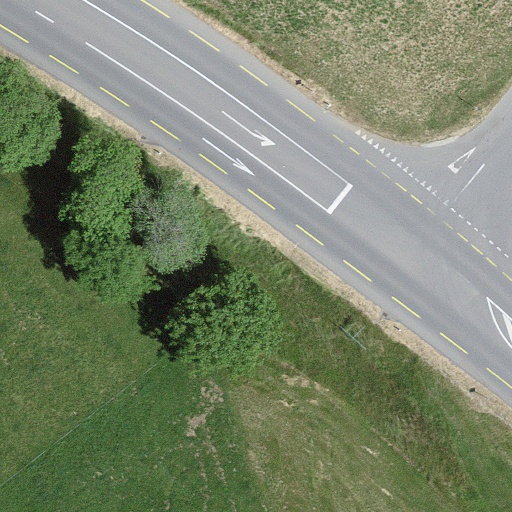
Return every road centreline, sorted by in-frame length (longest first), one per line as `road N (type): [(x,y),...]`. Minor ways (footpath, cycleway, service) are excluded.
road 1 (secondary): [(401,257),(122,46),(48,0)]
road 2 (tertiary): [(401,257),(511,123)]
road 3 (secondary): [(511,344),(401,257)]
